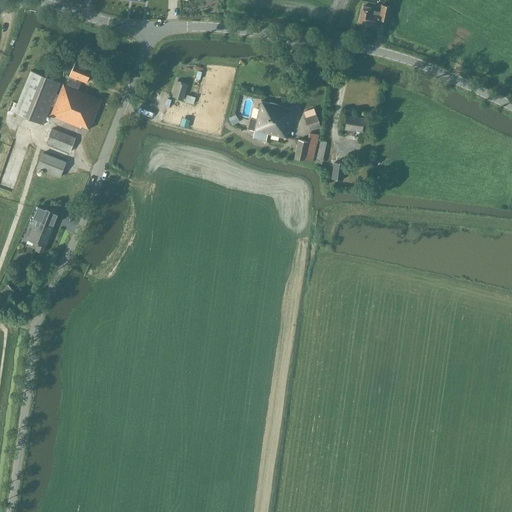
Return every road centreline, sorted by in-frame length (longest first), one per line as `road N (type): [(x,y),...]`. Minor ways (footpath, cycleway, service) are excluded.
road 1 (tertiary): [(11,511),(37,320),(146,55),(148,29)]
road 2 (tertiary): [(511,106),(405,58),(352,44),(148,29)]
road 3 (track): [(511,301),(320,259),(322,244)]
road 4 (track): [(511,225),(347,211),(332,219),(322,244)]
road 5 (track): [(38,145),(0,270)]
